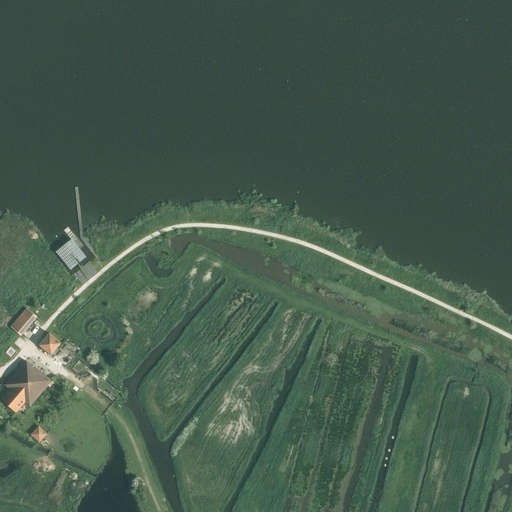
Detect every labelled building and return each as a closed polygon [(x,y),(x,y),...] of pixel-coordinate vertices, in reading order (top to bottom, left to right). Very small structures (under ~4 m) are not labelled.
[(72,240),(56,252),(71,270),(86,257),(72,240)] [(21,336),(37,317),(26,308),(11,327),(21,336)] [(60,343),(50,335),(41,347),(51,355),(60,343)] [(1,400),(16,413),(25,403),(30,407),(52,381),(33,366),(32,367),(25,361),(5,385),(10,389),(1,400)] [(39,427),(31,435),(38,442),(46,434),(39,427)]
